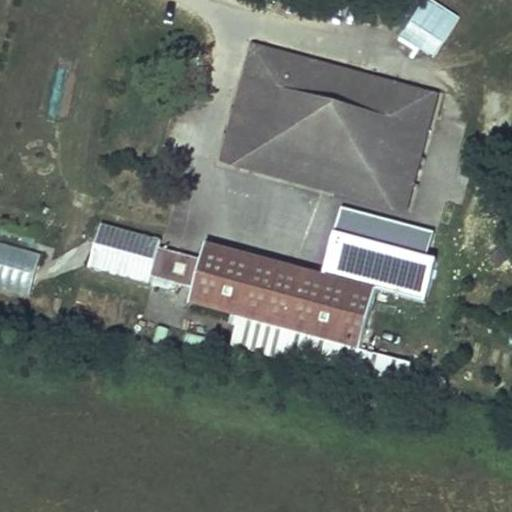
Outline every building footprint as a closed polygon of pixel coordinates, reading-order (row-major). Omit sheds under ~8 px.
[(402,210),(423,131),(428,133),(438,97),(251,46),(242,82),(247,84),(226,163),(262,173),(267,155),(292,161),(287,179),(402,210)] [(226,163),(247,84),(242,82),(221,161),(226,163)] [(407,212),(428,133),(423,131),(402,210),(407,212)] [(287,179),(292,161),(267,155),(262,173),(287,179)] [(325,277),(377,291),(422,303),(434,258),(426,256),(432,232),(344,208),(325,277)] [(361,351),(377,291),(325,277),(303,271),(301,281),(278,274),(280,265),(206,245),(202,260),(159,249),(161,241),(101,224),(89,268),(148,285),(151,277),(195,289),(190,304),(241,318),(234,344),(404,390),(411,364),(361,351)] [(0,288),(30,297),(42,255),(0,243),(0,288)] [(301,281),(303,271),(280,265),(278,274),(301,281)] [(164,346),(170,330),(158,327),(152,342),(164,346)] [(217,353),(220,341),(188,332),(184,344),(217,353)]
